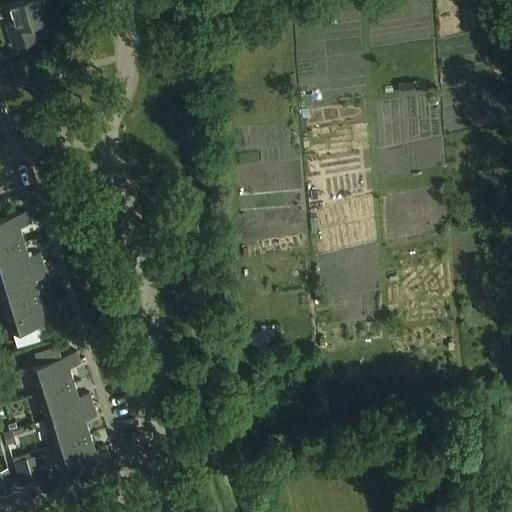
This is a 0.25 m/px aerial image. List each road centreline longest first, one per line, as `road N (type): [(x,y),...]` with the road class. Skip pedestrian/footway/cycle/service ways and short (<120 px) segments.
road 1 (unclassified): [(163,506),(137,252),(99,132)]
road 2 (unclassified): [(99,132),(120,95),(121,0)]
